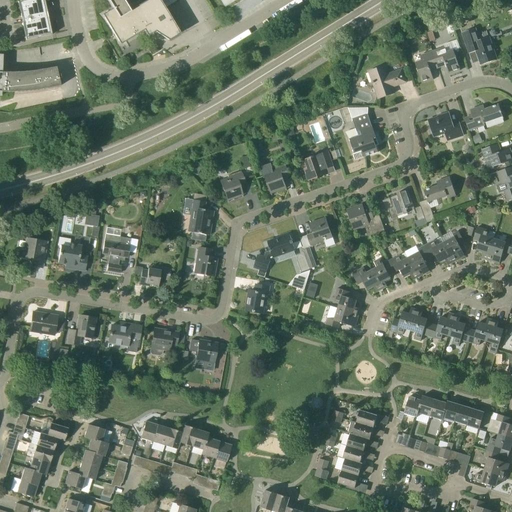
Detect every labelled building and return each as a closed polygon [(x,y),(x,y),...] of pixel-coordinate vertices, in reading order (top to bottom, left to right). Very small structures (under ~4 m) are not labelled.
[(44,0),(19,0),(17,0),(26,40),(52,35),(44,0)] [(106,0),(112,9),(103,15),(120,44),(144,30),(147,36),(155,32),(169,40),(179,34),(158,0),(148,0),(133,10),(127,0),(106,0)] [(455,31),(463,28),(461,23),(453,25),(455,31)] [(489,39),(487,32),(478,35),(476,28),(462,33),(465,40),(469,53),(476,51),(481,64),(496,58),(489,39)] [(432,52),(437,66),(445,63),(449,75),(460,71),(453,50),(446,52),(445,48),(432,52)] [(430,69),(437,66),(432,52),(420,56),(422,61),(415,63),(422,84),(434,80),(430,69)] [(2,73),(2,55),(0,54),(0,96),(1,96),(1,92),(13,92),(24,92),(36,91),(48,89),(60,86),(60,83),(59,79),(60,79),(61,79),(61,78),(61,77),(61,76),(60,75),(60,74),(59,74),(59,73),(58,72),(57,72),(57,71),(56,71),(55,71),(54,71),(53,71),(52,71),(51,71),(50,71),(49,72),(48,72),(48,73),(45,70),(45,69),(34,71),(23,72),(12,73),(2,73)] [(395,93),(393,87),(406,83),(402,69),(389,74),(386,66),(369,72),(378,99),(395,93)] [(484,123),(503,117),(499,105),(485,110),(483,106),(470,111),(472,116),(465,119),(469,131),(485,126),(484,123)] [(442,116),(429,121),(434,137),(445,133),(448,141),(463,136),(459,123),(452,125),(448,113),(441,115),(442,116)] [(350,139),(355,154),(353,154),(355,160),(378,153),(376,146),(375,146),(373,139),(376,138),(368,114),(366,114),(352,119),(358,136),(350,139)] [(286,136),(295,133),(292,127),(284,130),(286,136)] [(472,137),(476,145),(481,142),(478,134),(472,137)] [(482,150),(486,162),(485,163),(488,171),(495,169),(494,167),(511,160),(511,155),(510,149),(501,152),(499,144),(482,150)] [(304,169),(308,181),(328,174),(325,167),(328,166),(327,163),(331,161),(328,152),(316,157),(316,155),(311,157),(312,158),(304,161),(307,168),(304,169)] [(238,159),(242,170),(250,167),(246,156),(238,159)] [(285,165),(271,169),(270,166),(261,169),(264,178),(265,178),(264,177),(265,177),(271,194),(286,189),(283,178),(289,176),(285,165)] [(511,199),(511,169),(511,168),(497,172),(502,185),(502,184),(505,191),(503,191),(507,202),(511,199)] [(239,185),(245,183),(241,171),(227,176),(229,180),(221,183),(227,201),(242,195),(239,185)] [(424,191),(427,200),(428,203),(429,202),(446,196),(447,199),(456,196),(450,178),(437,182),(438,186),(424,191)] [(425,218),(421,206),(414,209),(414,208),(408,190),(400,193),(395,194),(396,196),(389,199),(392,207),(388,209),(391,217),(397,215),(398,217),(412,212),(413,215),(416,214),(418,220),(425,218)] [(190,215),(187,232),(208,235),(210,221),(212,221),(213,211),(204,210),(206,202),(193,200),(190,215)] [(420,203),(421,206),(425,218),(427,224),(435,220),(431,208),(429,202),(428,203),(427,200),(420,203)] [(379,215),(372,218),(369,207),(368,207),(367,207),(366,208),(363,209),(362,206),(347,211),(354,230),(365,226),(368,236),(385,231),(379,215)] [(99,216),(95,215),(86,214),(83,213),(82,216),(86,216),(84,225),(93,226),(97,227),(99,216)] [(332,238),(332,236),(325,218),(310,224),(314,234),(308,236),(312,248),(325,243),(324,241),(332,238)] [(414,222),(417,229),(427,224),(425,218),(418,220),(414,222)] [(481,258),(487,260),(488,260),(494,239),(496,234),(490,232),(477,228),(474,239),(479,241),(476,250),(483,252),(482,256),(481,258)] [(444,243),(454,262),(465,256),(459,245),(464,243),(459,232),(453,235),(454,238),(444,243)] [(119,261),(124,261),(124,258),(127,259),(131,239),(105,235),(104,242),(102,254),(110,255),(108,264),(107,271),(120,273),(121,266),(118,266),(119,261)] [(273,257),(295,250),(290,235),(268,243),(271,252),(266,254),(265,258),(257,256),(254,268),(267,272),(271,260),(269,260),(270,257),(272,256),(273,257)] [(58,263),(65,264),(65,268),(77,270),(85,271),(87,257),(80,256),(81,247),(70,245),(70,240),(59,238),(58,246),(61,246),(58,263)] [(31,266),(32,266),(43,268),(47,242),(26,239),(23,258),(32,259),(31,266)] [(494,239),(488,260),(499,264),(503,252),(509,254),(511,254),(511,241),(506,240),(505,243),(494,239)] [(454,262),(444,243),(438,246),(435,241),(424,246),(430,257),(435,255),(439,263),(445,260),(448,265),(454,262)] [(351,255),(362,251),(359,245),(349,249),(351,255)] [(424,260),(430,257),(424,246),(418,250),(419,252),(408,258),(419,277),(430,271),(424,260)] [(198,248),(194,273),(214,277),(217,259),(210,258),(211,250),(198,248)] [(303,250),(310,269),(316,267),(310,248),(303,250)] [(419,277),(408,258),(403,261),(400,255),(389,261),(395,272),(400,270),(404,278),(410,275),(413,280),(419,277)] [(395,272),(389,261),(383,264),(380,259),(374,262),(377,268),(372,270),(382,290),(387,287),(384,281),(391,278),(389,275),(395,272)] [(148,271),(142,270),(142,268),(135,267),(134,275),(141,276),(139,285),(146,286),(146,284),(150,284),(150,286),(158,288),(159,279),(169,280),(170,270),(155,267),(154,270),(148,269),(148,271)] [(382,290),(372,270),(367,273),(364,268),(352,274),(358,285),(363,282),(368,290),(374,287),(377,293),(382,290)] [(295,277),(288,286),(304,290),(311,271),(295,277)] [(311,282),(306,295),(315,298),(319,285),(311,282)] [(263,314),(266,294),(268,294),(269,287),(256,285),(255,292),(250,291),(246,311),(263,314)] [(361,309),(359,309),(355,307),(357,301),(348,298),(350,292),(338,289),(334,301),(340,303),(338,309),(359,315),(361,309)] [(394,319),(390,331),(394,332),(403,335),(405,329),(410,331),(417,310),(411,308),(409,314),(403,312),(400,321),(394,319)] [(355,327),(359,315),(338,309),(334,321),(328,318),(326,325),(338,329),(340,323),(355,327)] [(417,310),(410,331),(416,333),(414,339),(421,341),(423,335),(429,337),(433,325),(427,323),(427,320),(421,318),(423,312),(417,310)] [(57,316),(39,313),(33,312),(30,329),(39,330),(39,333),(54,335),(53,339),(54,339),(57,316)] [(433,325),(429,337),(441,340),(443,335),(449,336),(456,315),(449,313),(447,319),(441,317),(438,326),(433,325)] [(461,340),(467,342),(471,329),(465,327),(466,325),(459,323),(461,317),(456,315),(449,336),(454,338),(453,344),(459,346),(461,340)] [(76,332),(69,330),(67,343),(79,345),(80,336),(96,339),(96,338),(92,338),(95,319),(99,320),(99,319),(79,316),(76,332)] [(481,340),(487,341),(493,320),(487,319),(487,321),(485,325),(479,323),(476,331),(471,329),(467,342),(479,346),(481,340)] [(499,322),(493,320),(487,341),(492,343),(490,352),(496,354),(504,330),(497,328),(499,322)] [(141,327),(131,325),(121,323),(120,327),(111,325),(108,343),(127,346),(126,351),(136,353),(138,339),(139,339),(141,327)] [(175,351),(176,344),(178,333),(154,329),(151,346),(150,352),(152,355),(159,356),(162,354),(163,350),(169,351),(169,350),(175,351)] [(189,351),(197,352),(196,358),(206,359),(205,361),(214,363),(217,343),(199,340),(199,341),(191,340),(189,351)] [(48,360),(57,361),(59,343),(51,342),(48,360)] [(430,417),(435,400),(423,396),(421,400),(418,413),(430,417)] [(421,400),(409,397),(404,414),(417,418),(418,413),(421,400)] [(447,403),(435,400),(430,417),(428,422),(434,424),(436,419),(442,421),(443,418),(447,403)] [(455,422),(460,405),(447,401),(447,403),(443,418),(455,422)] [(467,426),(472,409),(460,405),(455,422),(467,426)] [(472,409),(467,426),(479,430),(484,413),(472,409)] [(356,423),(373,428),(377,416),(360,410),(356,423)] [(16,426),(25,429),(27,421),(29,416),(20,414),(16,426)] [(341,424),(342,418),(333,415),(332,421),(341,424)] [(511,438),(511,425),(508,424),(510,418),(498,415),(496,421),(502,422),(499,434),(511,438)] [(153,442),(158,425),(145,421),(140,438),(153,442)] [(373,428),(356,423),(352,421),(348,433),(351,434),(367,439),(367,440),(370,441),(373,428)] [(47,436),(57,439),(64,441),(68,428),(51,423),(47,435),(47,436)] [(111,432),(105,430),(88,425),(84,438),(91,440),(91,439),(101,442),(107,444),(111,432)] [(165,446),(170,429),(158,425),(153,442),(165,446)] [(191,446),(196,429),(183,425),(181,432),(182,432),(179,443),(191,446)] [(13,433),(9,432),(7,438),(16,440),(18,435),(22,436),(25,429),(16,426),(13,433)] [(182,432),(181,432),(170,429),(165,446),(177,450),(179,443),(182,432)] [(207,438),(209,433),(196,429),(191,446),(202,450),(203,450),(207,438)] [(40,433),(36,446),(53,452),(57,439),(47,436),(47,435),(40,433)] [(364,451),(367,440),(367,439),(351,434),(347,446),(364,451)] [(395,443),(407,447),(410,438),(411,436),(403,434),(402,436),(398,434),(395,443)] [(511,444),(511,438),(499,434),(497,440),(491,438),(487,451),(499,455),(501,449),(510,452),(511,445),(511,444)] [(4,449),(12,452),(16,440),(7,438),(4,449)] [(219,441),(207,438),(203,450),(202,450),(201,454),(213,458),(219,441)] [(407,447),(415,449),(419,451),(422,442),(417,440),(417,441),(410,438),(407,447)] [(107,444),(101,442),(91,439),(91,440),(87,451),(102,456),(104,457),(108,444),(107,444)] [(219,441),(213,458),(226,462),(231,445),(219,441)] [(49,464),(53,452),(36,446),(32,459),(49,464)] [(360,464),(360,463),(364,451),(347,446),(343,459),(345,459),(360,464)] [(87,451),(85,450),(81,463),(98,468),(102,456),(87,451)] [(497,460),(499,455),(487,451),(485,457),(488,458),(484,470),(503,476),(505,477),(509,464),(497,460)] [(465,455),(462,464),(468,466),(471,457),(465,455)] [(29,470),(41,474),(46,475),(49,464),(32,459),(29,469),(29,470)] [(362,464),(360,463),(360,464),(345,459),(342,471),(359,476),(362,464)] [(118,461),(116,467),(125,470),(126,465),(127,463),(118,461)] [(81,463),(78,474),(77,475),(85,477),(94,480),(98,468),(81,463)] [(171,467),(164,465),(159,463),(156,472),(169,476),(170,472),(171,467)] [(173,463),(171,467),(170,472),(182,475),(185,466),(173,463)] [(326,470),(328,467),(319,464),(317,469),(315,476),(327,480),(329,471),(326,470)] [(464,477),(468,466),(462,464),(458,476),(464,477)] [(38,485),(41,474),(29,470),(29,469),(24,468),(21,480),(38,485)] [(502,482),(503,476),(484,470),(483,476),(477,474),(475,481),(495,487),(498,480),(502,482)] [(78,474),(72,472),(68,471),(64,484),(81,490),(85,477),(77,475),(78,474)] [(355,489),(359,476),(342,471),(338,483),(355,489)] [(207,478),(204,487),(217,491),(220,482),(207,478)] [(34,498),(38,485),(21,480),(17,493),(34,498)] [(272,511),(278,494),(265,490),(260,507),(272,511)] [(110,498),(111,493),(102,491),(101,495),(100,500),(108,503),(110,498)] [(285,511),(287,507),(290,498),(278,494),(272,511),(274,511),(285,511)] [(156,505),(156,503),(158,498),(149,495),(145,507),(155,510),(157,505),(156,505)] [(65,511),(82,511),(85,504),(68,499),(64,511),(65,511)] [(484,502),(472,499),(470,505),(476,507),(474,511),(495,511),(482,508),(484,502)] [(24,511),(27,511),(29,507),(16,503),(15,509),(24,511)] [(169,511),(195,511),(196,510),(179,504),(179,505),(172,503),(169,511)]
